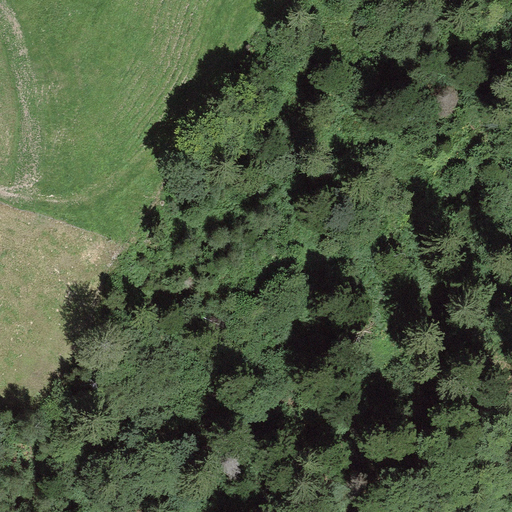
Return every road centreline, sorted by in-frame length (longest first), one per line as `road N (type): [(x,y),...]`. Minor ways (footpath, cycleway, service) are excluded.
road 1 (track): [(268,0),(241,25),(189,109),(116,183)]
road 2 (track): [(0,192),(61,204),(116,183)]
